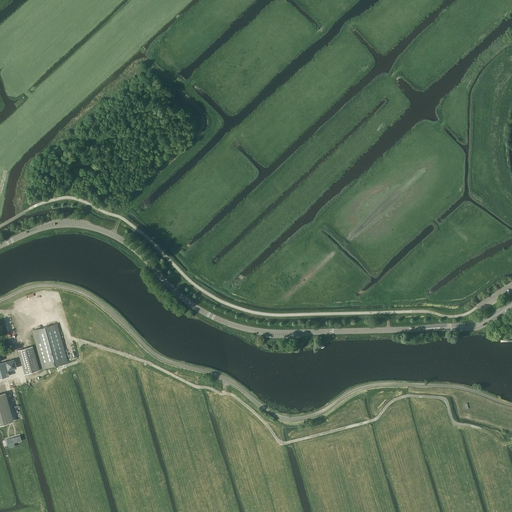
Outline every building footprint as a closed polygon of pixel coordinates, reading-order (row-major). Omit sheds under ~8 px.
[(44,311),(56,308),(54,300),(42,303),(44,311)] [(40,312),(39,305),(27,307),(28,313),(40,312)] [(43,370),(68,363),(57,324),(32,331),(43,370)] [(18,350),(25,375),(39,371),(32,346),(18,350)] [(0,378),(9,376),(5,362),(0,363),(0,378)] [(5,393),(0,393),(0,425),(13,422),(5,393)]
